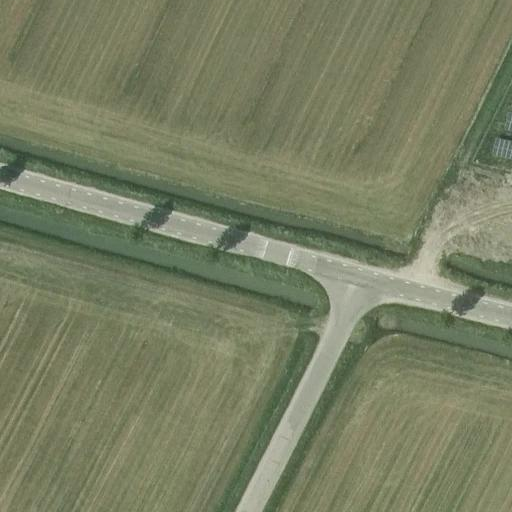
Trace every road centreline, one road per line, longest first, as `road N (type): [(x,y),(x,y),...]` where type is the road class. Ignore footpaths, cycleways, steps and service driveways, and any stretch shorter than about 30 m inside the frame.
road 1 (unclassified): [(369,284),(0,181)]
road 2 (unclassified): [(369,284),(253,511)]
road 3 (unclassified): [(511,315),(369,284)]
